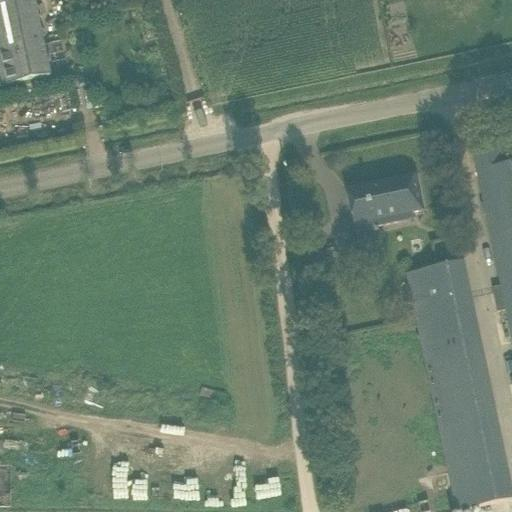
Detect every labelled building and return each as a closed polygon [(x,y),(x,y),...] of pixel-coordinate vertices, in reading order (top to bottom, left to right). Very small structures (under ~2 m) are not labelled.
[(16,0),(0,3),(0,79),(2,88),(51,78),(46,58),(33,0),(16,0)] [(511,165),(477,173),(485,211),(482,212),(483,216),(486,216),(501,288),(492,289),(497,314),(506,312),(511,339),(511,165)] [(346,191),(353,226),(373,222),(375,232),(378,231),(377,227),(401,222),(400,217),(424,212),(416,177),(346,191)] [(463,264),(407,277),(422,348),(439,431),(496,419),(478,336),(467,284),(463,264)] [(177,508),(181,457),(135,454),(131,505),(177,508)] [(211,478),(216,509),(243,505),(241,491),(260,488),(257,472),(211,478)] [(430,511),(428,502),(417,504),(419,511),(430,511)]
